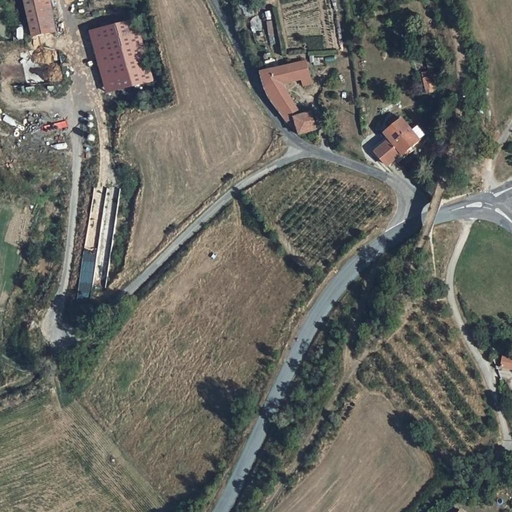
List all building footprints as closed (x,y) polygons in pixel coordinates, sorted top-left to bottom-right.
[(27,0),(35,36),(52,32),(45,0),(27,0)] [(132,17),(92,20),(99,96),(138,92),(132,17)] [(266,89),(272,100),(286,93),(285,82),(301,78),(303,84),(310,82),(306,60),(289,64),(264,71),(266,89)] [(430,71),(420,74),(426,94),(436,92),(430,71)] [(37,100),(60,93),(56,82),(34,89),(37,100)] [(280,111),(287,120),(312,112),(308,102),(297,106),(286,93),(272,100),(280,111)] [(299,136),(318,130),(312,112),(287,120),(299,132),(299,136)] [(389,124),(392,128),(400,122),(396,118),(389,124)] [(392,128),(386,133),(391,140),(402,154),(403,155),(419,142),(402,121),(400,122),(392,128)] [(402,154),(391,140),(377,151),(388,165),(402,154)] [(105,194),(93,286),(106,288),(118,196),(105,194)] [(443,239),(443,250),(453,250),(454,237),(443,239)]
